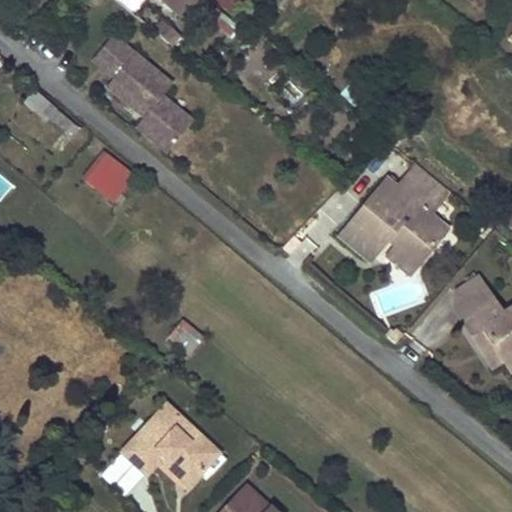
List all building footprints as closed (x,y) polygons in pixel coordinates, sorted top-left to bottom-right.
[(204,14),(211,5),(205,0),(161,0),(178,13),(188,2),(204,14)] [(224,10),(232,0),(215,0),(214,2),(224,10)] [(250,0),(233,0),(224,10),(234,18),(250,0)] [(204,14),(202,15),(229,38),(239,28),(211,5),(204,14)] [(164,23),(156,33),(171,46),(179,36),(164,23)] [(111,35),(91,60),(112,78),(132,53),(111,35)] [(191,121),(161,96),(170,84),(132,53),(112,78),(105,86),(136,111),(141,106),(147,112),(143,117),(135,126),(166,151),(191,121)] [(33,91),(24,103),(46,121),(48,118),(58,127),(47,140),(52,144),(48,148),(57,156),(80,129),(63,115),(45,100),(33,91)] [(141,106),(136,111),(143,117),(147,112),(141,106)] [(98,159),(128,183),(134,175),(104,152),(98,159)] [(98,159),(82,179),(95,189),(99,184),(108,190),(103,196),(112,203),(128,183),(98,159)] [(387,179),(339,237),(369,262),(387,241),(393,234),(396,236),(397,244),(395,247),(390,253),(405,265),(412,264),(420,263),(447,229),(430,215),(449,192),(416,164),(397,188),(387,179)] [(99,184),(95,189),(103,196),(108,190),(99,184)] [(511,206),(500,220),(511,230),(511,206)] [(393,234),(387,241),(395,247),(397,244),(396,236),(393,234)] [(390,253),(386,258),(409,276),(413,271),(420,263),(412,264),(405,265),(390,253)] [(458,292),(455,311),(487,291),(479,279),(458,292)] [(511,308),(502,315),(487,291),(455,311),(476,344),(488,337),(492,344),(497,341),(503,350),(502,359),(502,360),(510,373),(511,373),(511,308)] [(182,321),(168,337),(190,355),(204,338),(182,321)] [(391,331),(386,337),(395,344),(403,335),(397,330),(394,333),(391,331)] [(488,337),(476,344),(491,367),(502,360),(502,359),(503,350),(497,341),(492,344),(488,337)] [(149,352),(137,363),(149,374),(160,363),(149,352)] [(147,476),(161,461),(166,456),(172,461),(167,466),(189,487),(205,470),(201,466),(216,450),(167,405),(121,453),(147,476)] [(5,431),(0,436),(0,442),(3,445),(10,437),(5,431)] [(216,450),(201,466),(205,470),(220,454),(216,450)] [(166,456),(161,461),(167,466),(172,461),(166,456)] [(273,511),(244,484),(217,511),(273,511)]
